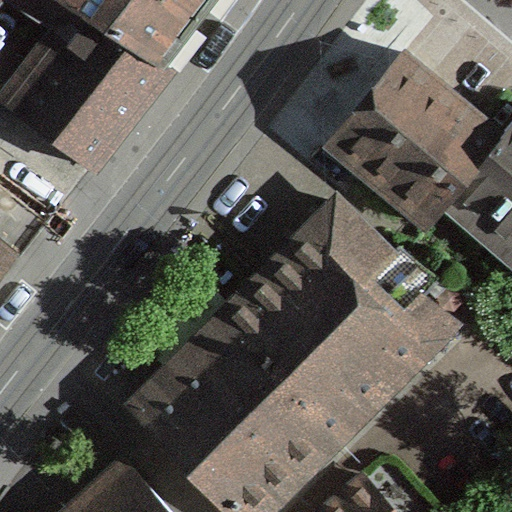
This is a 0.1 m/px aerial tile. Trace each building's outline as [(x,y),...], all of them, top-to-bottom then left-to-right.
[(14,109),(91,166),(127,120),(171,64),(163,58),(162,60),(71,0),(25,0),(74,31),(14,109)] [(71,0),(162,60),(163,58),(197,14),(208,0),(71,0)] [(350,117),(325,147),(425,229),(440,210),(504,132),(403,51),(350,117)] [(511,123),(504,132),(440,210),(511,270),(511,123)] [(261,511),(453,322),(421,297),(442,276),(426,265),(407,250),(400,243),(390,253),(337,201),(259,278),(130,405),(231,511),(261,511)] [(0,269),(14,251),(0,239),(0,269)] [(69,511),(173,511),(128,461),(69,511)] [(398,511),(366,474),(323,511),(398,511)]
